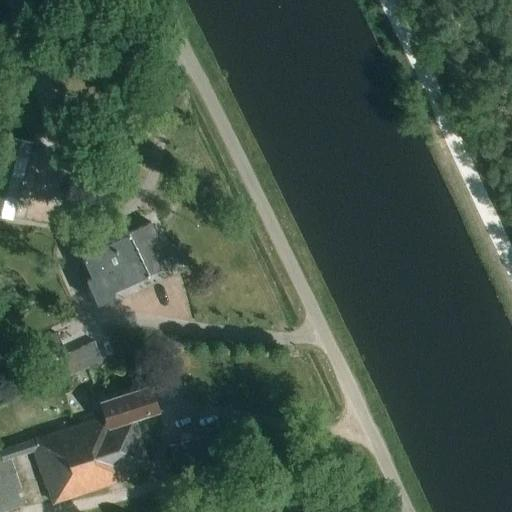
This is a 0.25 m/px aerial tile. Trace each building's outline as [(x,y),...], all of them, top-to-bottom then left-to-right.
[(0,139),(0,217),(12,220),(32,143),(1,135),(0,139)] [(98,303),(100,308),(115,301),(115,292),(160,271),(154,256),(165,251),(153,224),(103,247),(102,244),(93,241),(84,245),(81,254),(93,280),(88,282),(91,288),(89,290),(88,294),(89,298),(92,301),(96,303),(98,303)] [(34,345),(51,384),(104,362),(95,343),(67,356),(57,334),(34,345)] [(107,417),(1,453),(0,449),(0,511),(4,511),(25,505),(17,481),(21,479),(19,471),(13,473),(9,460),(38,450),(50,487),(52,486),(56,503),(137,475),(135,468),(150,463),(135,418),(158,410),(151,390),(103,406),(107,417)] [(169,447),(177,472),(230,456),(222,430),(169,447)]
